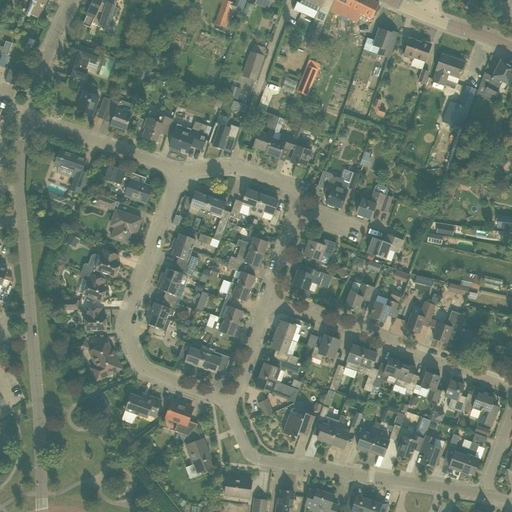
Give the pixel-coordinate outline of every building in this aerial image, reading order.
[(21,0),(18,9),(29,14),(38,18),(46,0),(21,0)] [(93,0),(91,6),(83,25),(90,28),(93,23),(107,28),(114,8),(115,8),(117,0),(93,0)] [(140,9),(142,3),(135,0),(130,0),(129,5),(140,9)] [(231,3),(223,0),(214,25),(224,28),(225,28),(233,4),(231,3)] [(301,0),(300,4),(318,12),(315,19),(309,32),(317,36),(330,9),(334,0),(301,0)] [(356,21),(360,13),(372,19),(379,4),(371,0),(334,0),(330,9),(356,21)] [(389,59),(398,33),(390,30),(389,32),(379,28),(373,46),(380,48),(378,55),(389,59)] [(271,37),(259,32),(250,56),(263,60),(271,37)] [(410,39),(409,40),(408,40),(406,41),(405,44),(406,46),(407,46),(404,56),(413,59),(414,58),(425,61),(431,44),(430,44),(427,43),(427,45),(410,39)] [(8,56),(12,44),(6,41),(3,48),(0,46),(0,59),(2,54),(8,56)] [(99,52),(91,49),(74,44),(70,53),(73,54),(66,74),(75,77),(76,76),(84,79),(87,70),(86,70),(90,60),(96,62),(99,52)] [(459,78),(465,63),(441,55),(436,70),(437,71),(433,82),(444,86),(448,74),(459,78)] [(309,60),(296,92),(307,96),(320,65),(309,60)] [(508,85),(511,78),(511,66),(507,64),(507,62),(504,60),(502,61),(501,61),(488,84),(481,80),(476,93),(491,102),(499,86),(498,86),(500,81),(508,85)] [(18,87),(23,75),(9,70),(5,82),(18,87)] [(418,81),(425,84),(429,72),(422,70),(418,81)] [(144,78),(146,82),(149,84),(152,82),(153,79),(151,75),(148,73),(145,75),(144,78)] [(282,88),(292,92),(296,82),(287,78),(282,88)] [(463,129),(476,90),(465,85),(458,104),(450,102),(442,122),(463,129)] [(227,96),(237,100),(241,90),(231,86),(227,96)] [(80,87),(79,90),(77,98),(81,99),(77,110),(85,113),(84,115),(94,119),(97,109),(95,108),(99,97),(90,94),(92,91),(80,87)] [(100,110),(107,113),(111,100),(104,98),(100,110)] [(377,99),(374,107),(377,114),(384,116),(386,112),(381,110),(380,108),(382,101),(377,99)] [(112,100),(111,100),(107,113),(115,115),(111,125),(126,130),(131,114),(121,111),(123,104),(112,100)] [(253,147),(267,152),(272,139),(279,117),(263,111),(261,117),(269,120),(266,128),(269,129),(267,133),(268,133),(267,135),(259,132),(253,147)] [(147,119),(144,128),(146,129),(143,137),(157,142),(160,132),(167,135),(172,120),(158,115),(156,122),(147,119)] [(207,136),(205,135),(208,126),(195,121),(192,130),(177,125),(175,130),(175,129),(169,146),(188,153),(191,146),(202,150),(207,136)] [(240,128),(232,125),(231,128),(221,125),(222,123),(217,122),(209,144),(213,145),(213,147),(224,150),(228,137),(236,139),(240,128)] [(285,160),(291,162),(291,163),(305,168),(311,151),(303,148),(305,142),(301,140),(305,128),(299,125),(294,137),(289,150),(285,160)] [(279,141),(272,139),(267,152),(266,154),(279,159),(283,148),(289,150),(294,137),(282,133),(279,141)] [(434,135),(431,151),(437,152),(441,137),(434,135)] [(61,147),(56,162),(55,164),(60,166),(58,172),(67,175),(69,170),(77,173),(70,190),(81,195),(89,174),(82,171),(86,159),(77,156),(78,154),(61,147)] [(364,151),(361,164),(369,166),(372,153),(364,151)] [(111,165),(106,180),(129,188),(126,197),(144,203),(143,206),(144,207),(151,187),(140,183),(142,177),(111,165)] [(354,190),(359,175),(353,173),(348,188),(354,190)] [(330,181),(328,183),(324,193),(329,195),(326,203),(341,209),(348,190),(344,189),(345,187),(345,186),(345,185),(344,184),(344,183),(344,182),(343,181),(342,180),(341,179),(340,178),(339,178),(337,178),(336,177),(335,178),(333,178),(332,179),(331,179),(330,181)] [(459,186),(470,188),(471,182),(460,180),(459,186)] [(392,198),(386,196),(388,191),(386,189),(378,186),(376,187),(374,192),(370,202),(361,199),(357,214),(371,219),(375,208),(387,212),(392,198)] [(231,213),(238,216),(243,204),(251,207),(249,213),(256,215),(263,195),(247,190),(243,202),(236,200),(231,213)] [(66,199),(49,192),(46,200),(76,211),(79,204),(66,199)] [(187,197),(182,210),(188,212),(190,206),(199,210),(197,216),(204,218),(211,197),(195,192),(193,199),(187,197)] [(94,203),(113,210),(116,202),(97,195),(94,203)] [(263,195),(256,215),(262,218),(264,212),(273,215),(269,224),(276,226),(281,212),(275,210),(278,201),(263,195)] [(227,203),(211,197),(204,218),(210,220),(212,214),(221,218),(213,238),(221,241),(226,226),(231,213),(224,210),(227,203)] [(116,210),(116,211),(112,222),(116,224),(111,238),(127,244),(132,230),(137,231),(142,219),(116,210)] [(511,216),(499,215),(498,228),(511,230),(511,229),(511,216)] [(437,232),(447,234),(448,226),(438,224),(437,232)] [(265,242),(267,237),(255,233),(250,231),(248,236),(253,238),(251,245),(238,240),(236,245),(241,247),(264,255),(268,243),(265,242)] [(70,245),(75,237),(71,234),(66,242),(70,245)] [(196,240),(180,234),(178,239),(175,238),(173,244),(192,250),(196,240)] [(210,245),(212,238),(200,234),(198,241),(210,245)] [(371,244),(368,253),(385,259),(389,250),(397,253),(402,240),(386,234),(383,242),(373,238),(373,239),(375,239),(373,245),(371,244)] [(309,241),(304,255),(316,260),(315,262),(327,267),(328,265),(329,265),(332,259),(330,258),(336,243),(324,239),(321,245),(309,241)] [(178,257),(176,264),(194,271),(199,259),(190,255),(192,250),(173,244),(171,249),(174,250),(172,255),(178,257)] [(244,262),(250,264),(259,267),(264,255),(241,247),(239,252),(247,255),(244,262)] [(120,263),(116,262),(119,255),(104,250),(101,256),(97,267),(86,263),(84,265),(82,271),(90,274),(104,279),(106,274),(115,277),(120,263)] [(241,267),(243,261),(231,257),(229,262),(241,267)] [(354,266),(363,269),(366,260),(357,257),(354,266)] [(379,271),(381,264),(369,260),(367,268),(379,271)] [(239,272),(241,267),(229,262),(227,268),(239,272)] [(161,278),(180,284),(185,286),(188,278),(187,278),(188,276),(191,277),(194,271),(176,264),(174,271),(167,268),(165,273),(163,272),(161,278)] [(308,298),(310,292),(308,291),(312,282),(322,286),(326,274),(304,266),(302,272),(298,270),(293,285),(300,288),(298,294),(308,298)] [(394,278),(406,282),(409,274),(397,270),(394,278)] [(231,283),(251,290),(255,277),(241,272),(238,279),(233,277),(231,283)] [(475,275),(463,273),(460,284),(472,287),(475,275)] [(107,288),(103,286),(106,280),(104,279),(90,274),(83,294),(102,302),(107,288)] [(430,286),(432,279),(416,275),(414,282),(430,286)] [(175,295),(180,284),(161,278),(159,283),(162,284),(160,290),(166,292),(163,299),(175,303),(178,296),(175,295)] [(247,302),(251,290),(231,283),(225,300),(231,302),(241,306),(243,301),(247,302)] [(350,292),(347,299),(344,308),(358,313),(363,299),(369,302),(374,288),(361,283),(357,294),(350,292)] [(467,295),(469,287),(449,283),(447,291),(467,295)] [(393,290),(389,299),(398,302),(402,294),(393,290)] [(387,316),(392,317),(393,318),(398,303),(378,296),(370,318),(385,323),(387,316)] [(150,307),(148,312),(166,319),(168,315),(173,316),(176,308),(174,307),(175,303),(163,299),(161,305),(155,303),(153,308),(150,307)] [(77,300),(61,300),(61,310),(77,309),(77,300)] [(240,311),(241,306),(231,302),(226,314),(221,312),(219,317),(239,324),(243,312),(240,311)] [(424,303),(421,310),(414,308),(406,329),(419,333),(423,325),(428,327),(435,307),(424,303)] [(85,331),(106,330),(106,316),(102,316),(101,309),(85,309),(86,316),(85,316),(85,331)] [(439,323),(433,338),(446,343),(448,338),(455,340),(462,315),(452,311),(446,326),(439,323)] [(166,319),(148,312),(146,318),(149,319),(147,324),(151,325),(148,332),(163,337),(165,331),(167,332),(171,321),(166,319)] [(216,336),(218,330),(234,336),(239,324),(219,317),(217,322),(215,321),(213,328),(207,326),(205,331),(216,336)] [(280,321),(275,334),(291,340),(297,342),(300,335),(298,334),(301,326),(294,323),(295,320),(290,318),(288,323),(280,321)] [(276,350),(273,357),(296,365),(299,358),(286,354),(291,340),(275,334),(270,348),(276,350)] [(310,334),(306,346),(314,349),(316,344),(318,337),(310,334)] [(321,361),(324,355),(334,358),(340,341),(325,335),(322,346),(316,344),(314,349),(311,357),(321,361)] [(88,348),(85,340),(72,346),(76,354),(88,348)] [(185,362),(201,368),(208,347),(202,345),(200,351),(191,347),(192,345),(184,342),(179,358),(186,360),(185,362)] [(97,380),(121,369),(115,356),(113,357),(107,343),(92,350),(100,367),(92,371),(97,380)] [(353,345),(349,355),(345,365),(349,367),(348,369),(357,372),(365,350),(353,345)] [(216,373),(217,370),(225,373),(230,358),(214,352),(214,350),(208,347),(201,368),(216,373)] [(357,372),(369,376),(377,354),(365,350),(357,372)] [(301,367),(296,365),(273,357),(270,365),(265,363),(260,376),(276,382),(281,383),(285,370),(298,375),(301,367)] [(373,386),(375,387),(379,388),(382,380),(386,382),(388,376),(397,379),(402,363),(389,359),(387,365),(381,363),(375,380),(373,386)] [(415,368),(402,363),(397,379),(395,385),(407,389),(405,393),(412,395),(419,376),(413,374),(415,368)] [(336,393),(345,367),(338,365),(329,390),(336,393)] [(440,377),(426,372),(421,387),(430,390),(427,399),(437,403),(441,391),(436,389),(440,377)] [(276,382),(260,376),(256,388),(271,394),(276,396),(278,391),(274,389),(276,382)] [(375,380),(368,378),(364,390),(371,392),(373,386),(375,380)] [(461,412),(462,411),(466,400),(465,400),(459,398),(464,386),(451,381),(445,396),(451,398),(448,407),(461,412)] [(478,422),(487,426),(491,427),(498,407),(492,405),(494,399),(487,397),(488,394),(483,393),(483,395),(477,393),(476,396),(468,393),(466,398),(466,397),(465,400),(466,400),(462,411),(470,414),(473,408),(481,412),(478,422)] [(131,395),(126,410),(147,418),(149,415),(156,417),(162,401),(148,396),(146,400),(131,395)] [(106,401),(103,396),(96,400),(99,406),(106,401)] [(412,396),(409,404),(415,406),(418,398),(412,396)] [(265,416),(272,413),(266,400),(259,403),(265,416)] [(165,419),(166,419),(166,418),(178,423),(175,431),(187,436),(197,426),(198,425),(189,421),(193,410),(172,402),(167,416),(162,414),(160,418),(165,419)] [(323,406),(318,419),(324,422),(329,408),(323,406)] [(292,407),(290,414),(303,417),(304,410),(292,407)] [(437,412),(434,411),(431,420),(440,423),(442,420),(442,421),(442,420),(438,412),(437,412)] [(350,426),(357,429),(362,414),(355,412),(350,426)] [(299,433),(307,436),(308,436),(315,417),(306,413),(304,419),(290,414),(283,432),(297,438),(299,433)] [(331,444),(344,449),(350,431),(343,428),(344,423),(343,423),(346,417),(341,415),(339,421),(331,444)] [(330,426),(323,424),(317,439),(331,444),(339,421),(332,419),(330,426)] [(394,424),(390,437),(389,438),(396,441),(400,427),(394,424)] [(477,425),(474,432),(486,437),(489,430),(477,425)] [(197,426),(187,436),(189,440),(200,436),(197,426)] [(357,447),(370,452),(379,428),(373,426),(370,435),(363,432),(357,447)] [(385,430),(379,428),(370,452),(384,457),(389,442),(382,439),(385,430)] [(453,434),(449,447),(455,449),(460,436),(453,434)] [(487,438),(478,435),(475,434),(472,442),(469,450),(461,472),(468,474),(469,473),(474,475),(479,459),(474,458),(480,442),(485,444),(487,438)] [(414,449),(419,451),(424,439),(411,435),(410,439),(404,437),(397,455),(410,460),(414,449)] [(441,451),(440,451),(435,449),(436,447),(433,445),(435,438),(425,435),(424,439),(419,451),(425,453),(421,464),(428,466),(429,465),(434,467),(434,468),(435,468),(441,451)] [(199,473),(212,468),(207,452),(208,452),(203,439),(186,445),(194,465),(196,465),(199,473)] [(454,452),(452,458),(449,467),(461,472),(469,450),(464,448),(461,455),(454,452)] [(227,478),(225,495),(249,499),(252,481),(240,479),(239,481),(227,479),(228,478),(227,478)] [(311,505),(319,508),(317,511),(336,511),(339,506),(332,503),(335,496),(317,490),(316,492),(309,489),(306,497),(307,498),(304,505),(311,507),(311,505)] [(278,505),(276,511),(287,511),(289,507),(292,507),(294,492),(281,490),(280,496),(278,496),(277,505),(278,505)] [(355,501),(349,499),(344,511),(364,511),(369,500),(357,496),(355,501)] [(186,502),(181,498),(177,502),(182,507),(186,502)] [(252,511),(265,511),(267,501),(255,499),(252,511)] [(381,504),(369,500),(364,511),(385,511),(389,504),(382,501),(381,504)]
